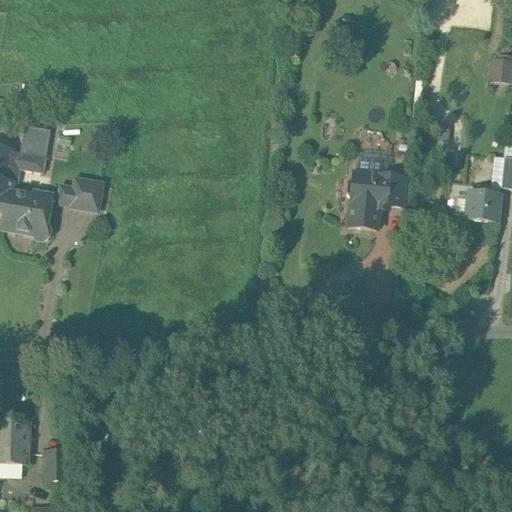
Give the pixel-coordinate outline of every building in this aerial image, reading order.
[(511,84),(511,71),(511,59),(490,60),(490,84),(511,84)] [(50,132),(24,128),(19,156),(22,156),(44,160),(45,160),(50,132)] [(12,152),(0,149),(0,217),(2,217),(6,218),(10,194),(12,184),(7,183),(12,152)] [(356,155),(355,172),(385,172),(385,155),(356,155)] [(44,160),(22,156),(19,171),(41,175),(44,160)] [(511,162),(502,161),(499,192),(511,193),(511,162)] [(388,180),(352,176),(352,182),(351,182),(346,185),(345,197),(349,201),(350,201),(347,230),(376,233),(378,213),(387,214),(387,208),(385,210),(388,180)] [(404,181),(388,180),(385,210),(387,208),(401,210),(404,181)] [(101,187),(75,182),(73,192),(70,208),(70,209),(96,213),(101,187)] [(73,192),(60,189),(57,205),(70,208),(73,192)] [(50,199),(32,195),(32,198),(10,194),(6,218),(2,217),(0,227),(0,230),(32,237),(36,241),(42,243),(47,239),(48,233),(45,228),(50,199)] [(497,198),(465,195),(462,224),(493,227),(497,198)] [(20,420),(0,419),(0,465),(27,466),(29,425),(20,425),(20,420)] [(64,452),(42,454),(44,481),(66,480),(64,452)]
